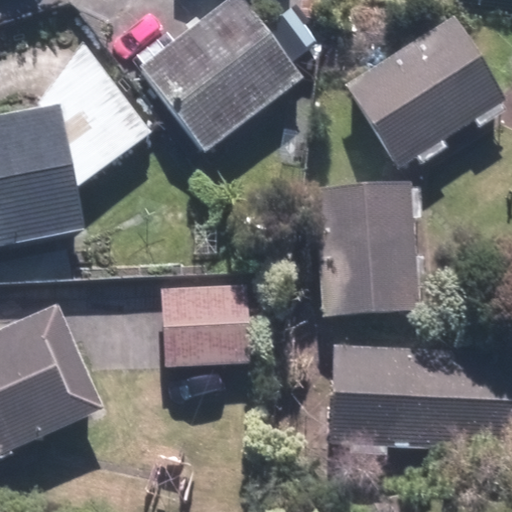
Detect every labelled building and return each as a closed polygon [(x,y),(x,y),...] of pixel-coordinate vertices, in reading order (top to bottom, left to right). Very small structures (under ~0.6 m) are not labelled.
[(129,80),(194,165),(294,89),(230,5),(129,80)] [(433,152),(464,131),(468,137),(492,120),(488,114),(490,113),(437,35),(333,106),(387,184),(409,169),(411,172),(436,156),(433,152)] [(0,246),(87,230),(63,105),(0,116),(0,246)] [(404,204),(310,201),(307,319),(401,321),(404,204)] [(238,295),(152,300),(152,311),(156,378),(242,373),(238,295)] [(0,463),(92,424),(46,317),(0,336),(0,463)] [(511,368),(323,360),(319,455),(339,456),(339,463),(375,465),(375,458),(505,464),(505,471),(511,471),(511,368)]
